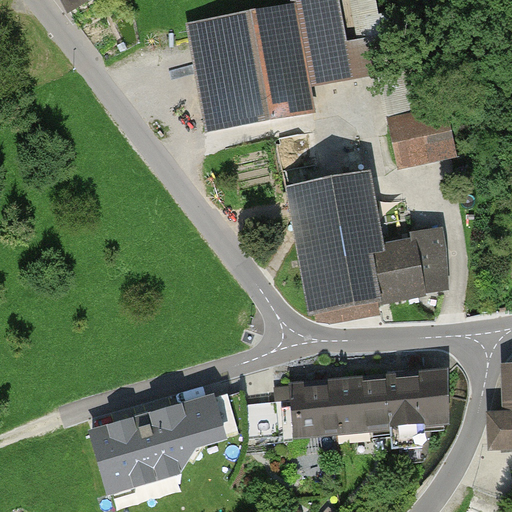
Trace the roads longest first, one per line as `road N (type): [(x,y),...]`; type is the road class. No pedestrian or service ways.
road 1 (residential): [(38,0),(290,339),(488,341)]
road 2 (unclassified): [(425,511),(478,420),(488,341)]
